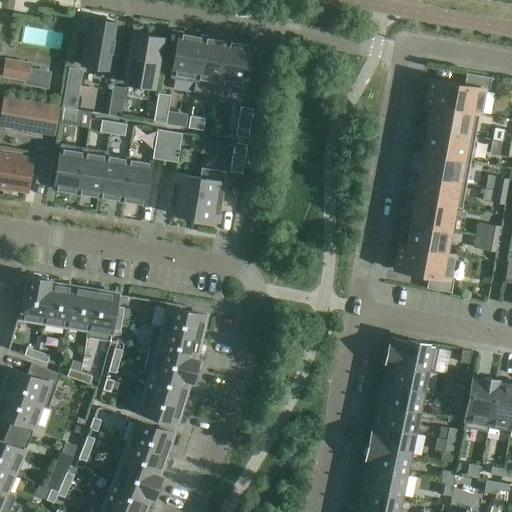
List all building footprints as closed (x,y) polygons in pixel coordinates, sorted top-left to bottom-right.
[(82,66),(112,71),(120,24),(90,19),(82,66)] [(161,38),(134,34),(126,83),(153,88),(161,38)] [(194,92),(204,38),(179,34),(171,78),(195,82),(193,92),(194,92)] [(227,42),(204,38),(194,92),(218,96),(227,42)] [(244,91),(252,46),(227,42),(218,96),(219,96),(220,87),(244,91)] [(26,80),(29,64),(6,60),(3,76),(26,80)] [(480,114),(484,90),(489,91),(492,78),(467,73),(464,86),(430,79),(426,105),(427,105),(433,106),(433,105),(480,114)] [(126,89),(113,87),(108,115),(121,118),(126,89)] [(166,124),(171,95),(158,93),(153,122),(166,124)] [(5,98),(0,125),(54,135),(59,107),(5,98)] [(475,137),(479,115),(480,114),(433,105),(433,106),(429,129),(475,137)] [(248,138),(253,109),(240,107),(235,136),(248,138)] [(76,122),(79,110),(64,108),(62,120),(76,122)] [(203,131),(205,119),(190,116),(188,128),(203,131)] [(112,122),(97,119),(95,131),(110,134),(112,122)] [(125,136),(127,124),(112,122),(110,134),(125,136)] [(165,161),(170,131),(157,129),(152,159),(165,161)] [(471,161),(475,137),(429,129),(424,152),(471,161)] [(177,163),(182,133),(170,131),(165,161),(177,163)] [(17,148),(39,149),(39,139),(17,138),(17,148)] [(242,174),(247,145),(235,142),(229,172),(242,174)] [(511,157),(511,144),(505,143),(503,156),(511,157)] [(78,193),(85,148),(61,144),(54,189),(78,193)] [(99,196),(107,152),(85,148),(78,193),(99,196)] [(121,200),(127,160),(107,156),(108,152),(107,152),(99,196),(121,200)] [(466,185),(471,161),(424,152),(420,176),(466,185)] [(0,185),(27,190),(31,160),(0,155),(0,185)] [(145,204),(152,164),(127,160),(121,200),(145,204)] [(217,222),(226,172),(201,168),(200,178),(192,221),(193,221),(194,218),(217,222)] [(192,221),(200,178),(175,174),(168,213),(192,217),(192,221)] [(462,209),(466,185),(420,176),(415,200),(455,207),(455,208),(462,209)] [(506,192),(508,179),(499,177),(497,190),(506,192)] [(504,205),(506,192),(497,190),(494,203),(504,205)] [(451,230),(455,208),(455,207),(415,200),(411,223),(451,230)] [(446,253),(451,230),(411,223),(407,246),(407,247),(446,254),(446,253)] [(497,239),(500,226),(490,225),(488,237),(497,239)] [(495,252),(497,239),(488,237),(486,250),(495,252)] [(449,280),(454,254),(446,253),(446,254),(407,247),(407,246),(401,245),(400,244),(395,270),(429,276),(426,290),(451,295),(454,281),(449,280)] [(43,323),(50,281),(28,277),(21,319),(43,323)] [(65,326),(72,287),(50,283),(51,281),(50,281),(43,323),(65,326)] [(87,337),(94,291),(72,287),(65,326),(87,330),(86,337),(87,337)] [(110,341),(118,295),(94,291),(87,337),(110,341)] [(201,339),(207,316),(184,310),(185,306),(169,303),(162,329),(201,339)] [(122,320),(124,308),(116,306),(114,318),(122,320)] [(120,331),(122,320),(114,318),(112,330),(120,331)] [(199,360),(196,359),(201,339),(162,329),(152,327),(148,347),(150,348),(198,361),(199,360)] [(386,361),(434,371),(439,349),(427,346),(427,344),(409,340),(409,342),(393,339),(392,346),(390,346),(386,361)] [(36,359),(38,352),(27,348),(24,355),(36,359)] [(119,362),(122,350),(115,348),(111,360),(119,362)] [(193,381),(198,361),(150,348),(144,368),(193,381)] [(463,350),(460,362),(469,364),(471,351),(463,350)] [(47,363),(50,356),(38,352),(36,359),(47,363)] [(116,373),(119,362),(111,360),(108,371),(116,373)] [(384,383),(423,390),(427,370),(434,372),(434,371),(386,361),(386,362),(389,362),(384,383)] [(1,391),(49,407),(60,374),(31,364),(27,374),(9,368),(1,391)] [(190,382),(192,382),(193,381),(144,368),(144,369),(151,371),(145,390),(184,402),(190,382)] [(67,376),(78,381),(78,380),(81,373),(69,369),(67,376)] [(92,377),(81,373),(78,380),(89,384),(92,377)] [(110,392),(114,381),(106,378),(103,390),(110,392)] [(487,432),(496,380),(482,378),(481,380),(472,378),(463,428),(487,432)] [(496,380),(487,432),(488,432),(489,425),(511,429),(511,421),(511,383),(507,382),(505,384),(497,383),(497,380),(496,380)] [(423,390),(384,383),(380,404),(418,412),(423,390)] [(454,397),(462,399),(465,387),(457,385),(454,397)] [(139,413),(177,424),(184,402),(145,390),(139,413)] [(48,408),(49,407),(1,391),(0,394),(0,415),(11,420),(7,431),(30,439),(42,406),(48,408)] [(462,399),(454,397),(452,409),(460,410),(462,399)] [(418,412),(380,404),(376,425),(414,433),(418,412)] [(97,432),(101,420),(93,417),(89,429),(97,432)] [(166,456),(174,434),(136,420),(128,443),(166,456)] [(414,433),(376,425),(374,433),(372,433),(369,445),(410,454),(414,433)] [(447,440),(455,441),(457,429),(449,428),(447,440)] [(0,466),(15,473),(30,439),(7,431),(3,442),(0,440),(0,466)] [(90,450),(95,439),(87,436),(83,447),(90,450)] [(455,441),(447,440),(444,451),(453,453),(455,441)] [(159,475),(166,456),(128,443),(121,462),(161,477),(162,476),(159,475)] [(410,454),(369,445),(366,458),(369,459),(367,467),(405,475),(410,454)] [(86,461),(90,450),(83,447),(78,459),(86,461)] [(153,497),(161,477),(121,462),(114,482),(153,497)] [(478,479),(481,467),(469,464),(466,476),(478,479)] [(7,493),(15,473),(0,466),(0,490),(16,497),(16,496),(7,493)] [(502,477),(503,469),(492,466),(490,474),(502,477)] [(405,475),(367,467),(362,488),(401,496),(405,475)] [(511,470),(503,469),(502,477),(511,478),(511,470)] [(445,483),(453,485),(455,473),(443,470),(441,483),(445,483)] [(69,486),(74,475),(67,472),(62,483),(69,486)] [(497,490),(498,482),(486,480),(484,492),(496,494),(497,490)] [(131,511),(144,511),(151,497),(153,498),(153,497),(114,482),(106,501),(131,511)] [(508,492),(510,484),(498,482),(497,490),(508,492)] [(64,497),(69,486),(62,483),(58,492),(57,494),(64,497)] [(453,485),(445,483),(443,495),(451,496),(453,485)] [(397,511),(401,496),(362,488),(358,509),(370,511),(397,511)] [(58,492),(51,489),(46,500),(54,503),(57,494),(58,492)] [(9,511),(16,497),(0,490),(0,511),(9,511)] [(131,511),(106,501),(101,511),(131,511)]
